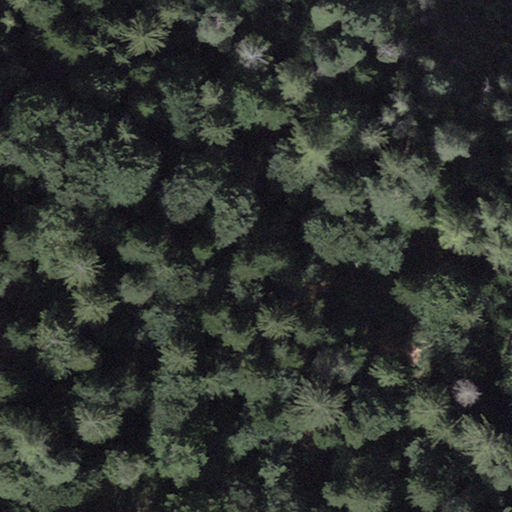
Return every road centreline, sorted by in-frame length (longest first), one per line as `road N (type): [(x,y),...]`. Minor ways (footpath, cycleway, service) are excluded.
road 1 (track): [(0,347),(29,358),(48,405),(124,487),(131,511)]
road 2 (track): [(0,502),(124,511)]
